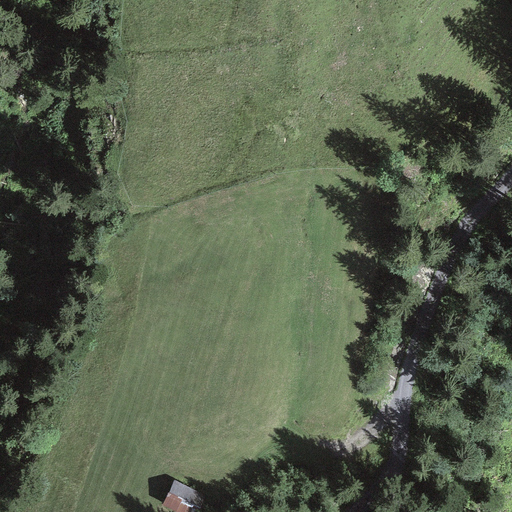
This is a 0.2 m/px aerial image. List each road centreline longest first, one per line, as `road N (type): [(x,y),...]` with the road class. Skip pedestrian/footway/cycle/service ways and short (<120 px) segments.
road 1 (track): [(355,511),(390,466),(449,255),(511,173)]
road 2 (track): [(218,497),(281,447),(337,453),(404,421)]
